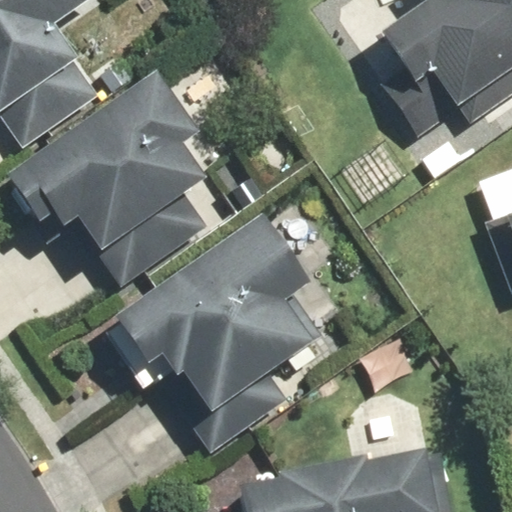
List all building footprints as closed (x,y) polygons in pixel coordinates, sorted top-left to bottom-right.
[(0,0),(0,127),(17,151),(86,100),(38,33),(47,27),(85,0),(0,0)] [(511,0),(413,0),(416,3),(359,39),(394,93),(419,76),(433,99),(440,110),(451,103),(464,124),(511,94),(511,0)] [(162,149),(178,138),(137,78),(0,175),(0,193),(12,210),(23,201),(47,236),(65,223),(114,290),(198,230),(175,197),(188,188),(162,149)] [(511,212),(491,220),(511,278),(511,212)] [(281,400),(264,376),(313,340),(283,298),(292,291),(243,223),(101,326),(146,387),(162,376),(193,419),(215,448),(281,400)] [(413,511),(408,466),(225,487),(227,511),(413,511)]
